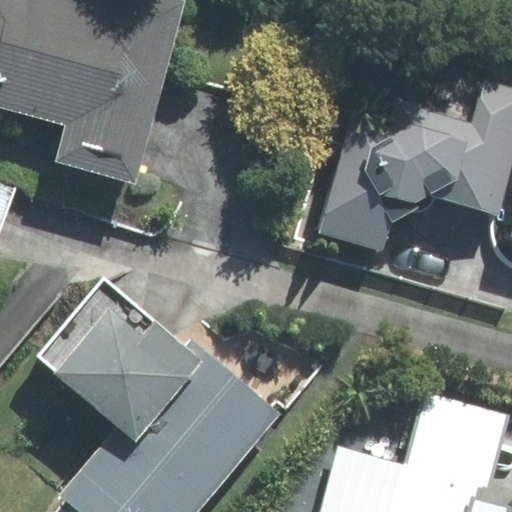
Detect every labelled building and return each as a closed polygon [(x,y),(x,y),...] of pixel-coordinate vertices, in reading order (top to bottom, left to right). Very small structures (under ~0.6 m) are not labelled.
[(0,0),(0,126),(51,137),(44,170),(118,186),(156,2),(148,0),(80,0),(78,13),(14,0),(0,0)] [(511,107),(502,105),(358,67),(314,237),(390,257),(404,203),(472,221),(462,260),(511,272),(511,107)] [(0,223),(11,199),(0,194),(0,223)] [(104,294),(30,387),(96,439),(45,504),(55,511),(193,511),(265,423),(214,382),(145,468),(117,446),(186,360),(104,294)] [(478,511),(475,511),(506,416),(423,389),(395,472),(328,450),(307,511),(478,511)]
